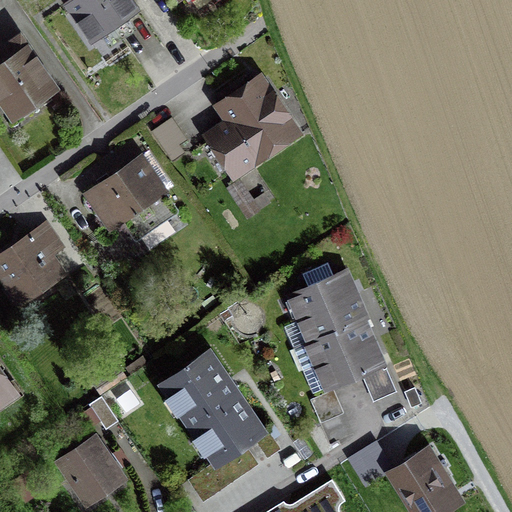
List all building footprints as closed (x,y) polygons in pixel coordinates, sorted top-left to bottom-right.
[(133,0),(68,0),(64,3),(92,43),(140,10),(133,0)] [(20,34),(0,47),(0,98),(12,115),(48,90),(24,54),(31,49),(20,34)] [(250,72),(217,95),(235,121),(214,135),(238,169),(292,132),(250,72)] [(172,117),(152,130),(172,160),(184,152),(179,144),(187,139),(172,117)] [(141,157),(96,188),(106,203),(97,210),(109,227),(121,218),(136,239),(178,210),(141,157)] [(239,179),(227,187),(241,208),(253,200),(239,179)] [(60,246),(46,225),(0,255),(0,269),(9,283),(13,280),(25,298),(61,274),(48,254),(60,246)] [(291,294),(301,317),(354,294),(344,271),(291,294)] [(364,317),(354,294),(301,317),(302,318),(284,326),(293,346),(311,339),(361,318),(364,317)] [(303,370),(319,363),(371,340),(361,318),(311,339),(293,347),(303,370)] [(381,364),(371,340),(319,363),(329,386),(381,364)] [(208,352),(164,382),(217,460),(190,479),(201,495),(255,459),(244,443),(254,436),(265,452),(276,444),(265,427),(261,430),(208,352)] [(118,365),(93,382),(101,393),(126,376),(118,365)] [(386,367),(368,376),(378,399),(396,391),(386,367)] [(0,400),(13,392),(0,373),(0,400)] [(331,390),(311,399),(321,422),(341,413),(331,390)] [(118,420),(102,395),(89,404),(106,428),(118,420)] [(86,497),(119,474),(93,437),(60,460),(86,497)] [(376,441),(349,458),(365,485),(393,468),(376,441)] [(430,447),(391,471),(416,511),(432,511),(452,500),(439,478),(446,474),(430,447)] [(339,511),(335,505),(344,499),(332,479),(287,507),(290,511),(288,511),(339,511)]
